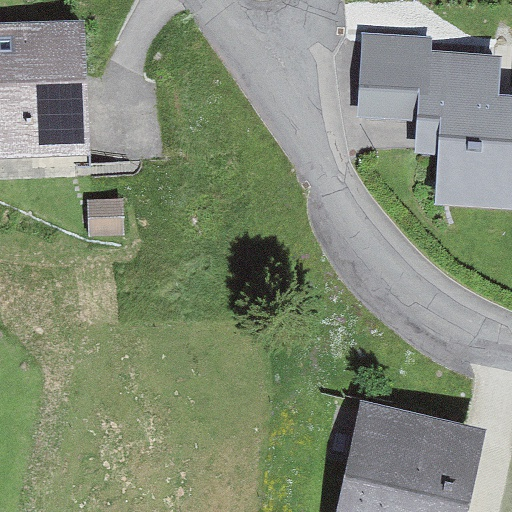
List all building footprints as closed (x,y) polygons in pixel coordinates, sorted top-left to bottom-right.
[(0,148),(26,148),(26,173),(78,173),(77,35),(0,35),(0,148)] [(367,39),(362,113),(423,118),(428,57),(429,57),(430,44),(367,39)] [(429,57),(428,57),(423,118),(422,137),(448,139),(445,186),(511,190),(511,103),(494,102),(496,62),(429,57)] [(83,232),(110,230),(108,201),(81,203),(83,232)] [(455,511),(469,452),(384,432),(364,511),(455,511)]
